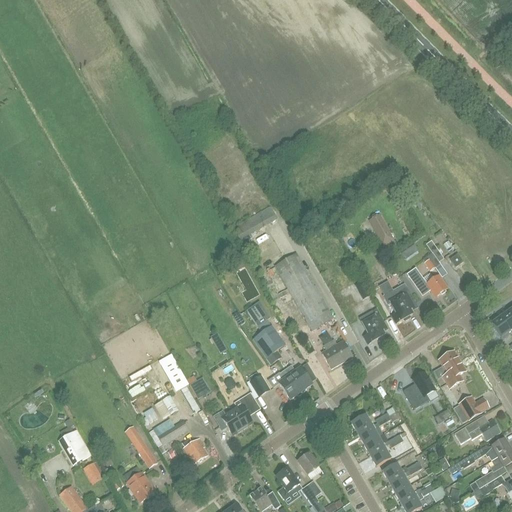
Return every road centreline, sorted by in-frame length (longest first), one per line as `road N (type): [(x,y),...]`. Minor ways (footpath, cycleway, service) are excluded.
road 1 (secondary): [(511,137),(375,0)]
road 2 (unknown): [(375,373),(283,216)]
road 3 (tertiary): [(318,414),(460,312)]
road 4 (tertiary): [(181,511),(318,414)]
